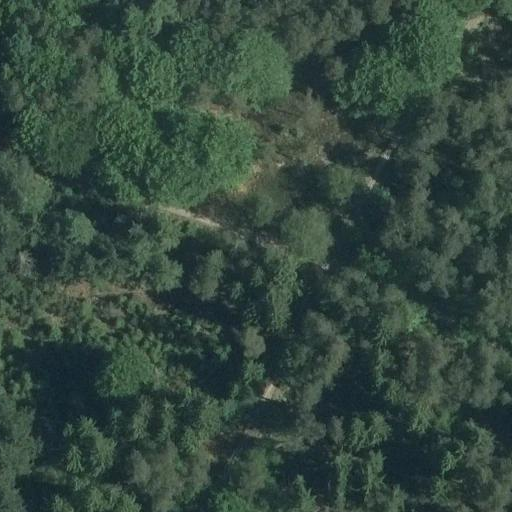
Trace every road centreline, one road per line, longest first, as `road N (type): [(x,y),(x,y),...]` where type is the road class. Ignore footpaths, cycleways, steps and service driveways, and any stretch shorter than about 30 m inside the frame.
road 1 (track): [(329,267),(0,150)]
road 2 (track): [(329,267),(389,153),(490,0)]
road 3 (track): [(329,267),(249,436),(198,511)]
road 4 (track): [(511,357),(329,267)]
